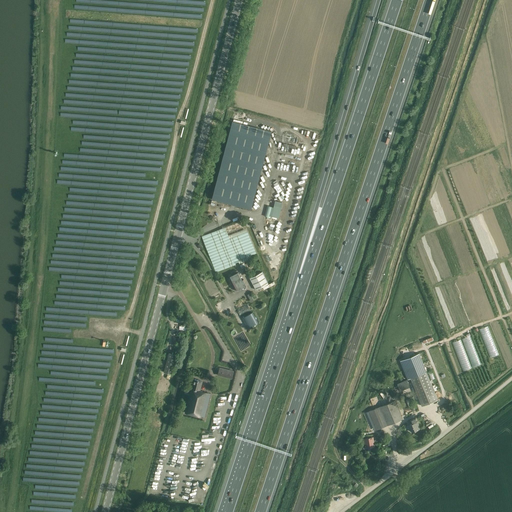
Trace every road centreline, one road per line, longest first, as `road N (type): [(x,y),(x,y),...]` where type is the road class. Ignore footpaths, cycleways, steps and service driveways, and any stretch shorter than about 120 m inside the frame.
road 1 (motorway): [(260,511),(430,0)]
road 2 (tertiary): [(104,511),(238,0)]
road 3 (track): [(369,490),(340,461),(335,437),(482,0)]
road 4 (motorway): [(396,0),(291,318)]
road 5 (motorway): [(378,0),(291,318)]
road 6 (unclassified): [(341,511),(511,378)]
road 7 (motorway): [(291,318),(227,511)]
